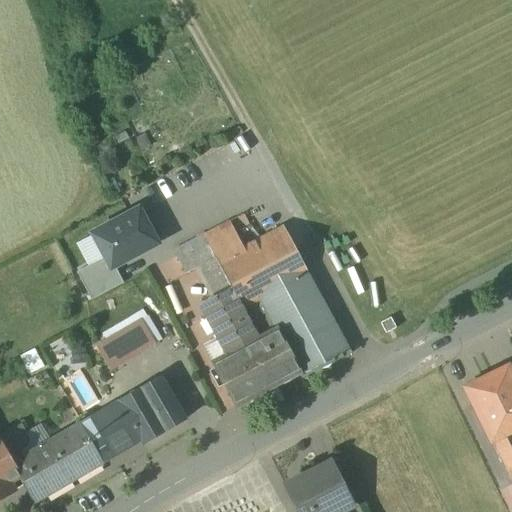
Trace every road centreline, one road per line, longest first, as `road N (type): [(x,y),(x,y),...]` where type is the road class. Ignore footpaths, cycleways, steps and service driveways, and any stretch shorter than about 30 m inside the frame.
road 1 (tertiary): [(130,511),(511,307)]
road 2 (track): [(174,0),(284,196)]
